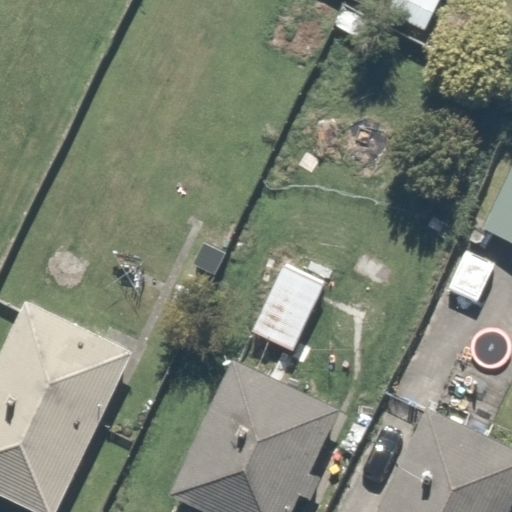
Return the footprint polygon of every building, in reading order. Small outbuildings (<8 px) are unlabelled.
[(459,0),(382,0),(379,7),(438,39),(459,0)] [(511,157),(509,156),(469,235),(511,256),(511,157)] [(189,320),(224,248),(200,237),(165,308),(189,320)] [(330,288),(288,264),(251,329),(292,354),(330,288)] [(0,483),(59,511),(140,345),(36,296),(0,369),(0,483)] [(221,511),(299,511),(349,409),(243,358),(179,492),(221,511)] [(511,511),(511,439),(434,404),(384,511),(511,511)]
